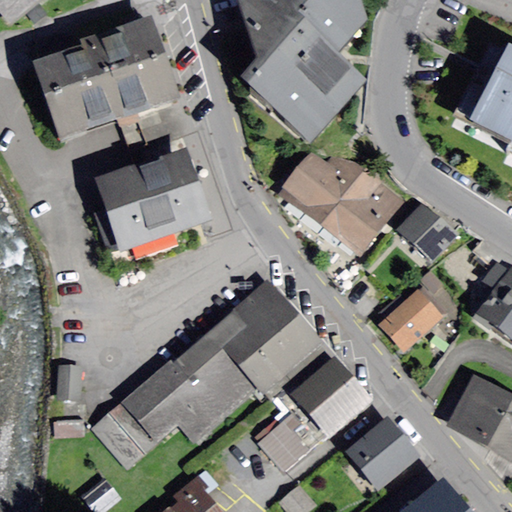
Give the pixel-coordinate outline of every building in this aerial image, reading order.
[(40,4),(44,0),(0,0),(0,12),(11,26),(27,14),(40,4)] [(238,0),(265,71),(339,57),(370,22),(361,0),(238,0)] [(47,14),(40,4),(27,14),(34,24),(47,14)] [(59,141),(181,99),(153,15),(80,40),(82,45),(32,62),(59,141)] [(366,83),(339,57),(265,71),(249,93),(316,147),(366,83)] [(511,61),(508,60),(471,136),(511,154),(511,61)] [(209,223),(186,158),(163,166),(165,170),(140,179),(139,174),(97,189),(121,255),(209,223)] [(281,200),(360,258),(399,205),(335,158),(327,169),(312,158),(281,200)] [(400,237),(432,265),(455,238),(423,210),(400,237)] [(511,345),(511,275),(478,320),(511,345)] [(271,392),(276,398),(278,397),(324,357),(326,355),(281,305),(267,289),(194,353),(174,371),(169,366),(125,405),(160,444),(179,428),(193,445),(254,391),(262,400),(271,392)] [(381,329),(404,354),(440,321),(417,296),(381,329)] [(369,408),(333,367),(324,357),(278,397),(304,426),(297,432),(311,448),(323,438),(328,444),(369,408)] [(82,370),(59,369),(57,403),(80,404),(82,370)] [(511,403),(474,384),(449,431),(511,463),(511,403)] [(279,414),(255,435),(286,470),(309,449),(279,414)] [(377,494),(417,462),(387,426),(348,458),(377,494)] [(214,511),(194,487),(175,502),(180,508),(175,511),(214,511)] [(308,511),(313,508),(298,491),(281,506),(286,511),(308,511)] [(418,511),(460,511),(443,492),(418,511)]
